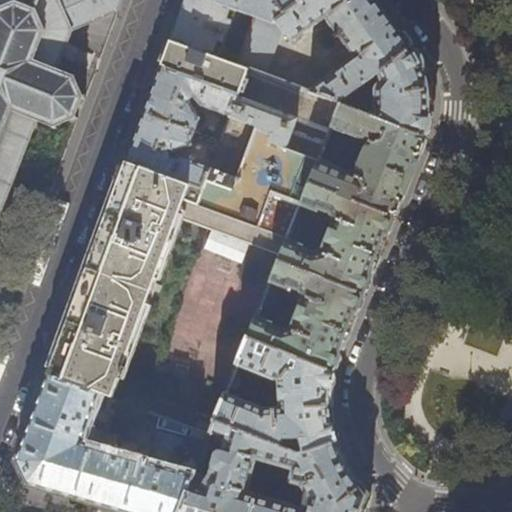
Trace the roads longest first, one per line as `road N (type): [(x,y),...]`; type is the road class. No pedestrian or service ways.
road 1 (residential): [(411,0),(436,35),(458,112),(363,373),(361,413),(371,451),(418,502)]
road 2 (residential): [(154,0),(0,419)]
